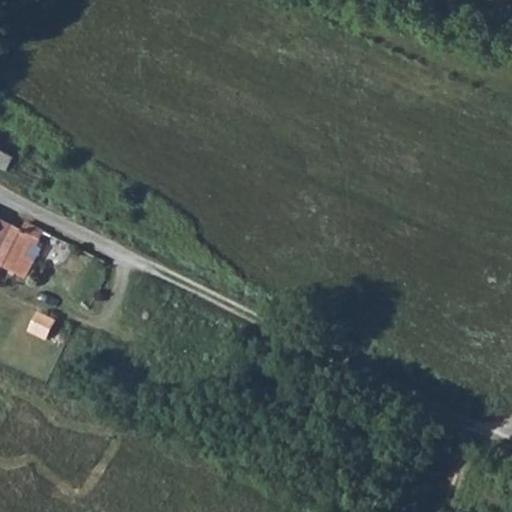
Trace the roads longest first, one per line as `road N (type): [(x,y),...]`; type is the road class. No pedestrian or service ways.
road 1 (track): [(142,260),(511,440)]
road 2 (unclassified): [(0,192),(142,260)]
road 3 (track): [(431,511),(473,441),(511,427)]
